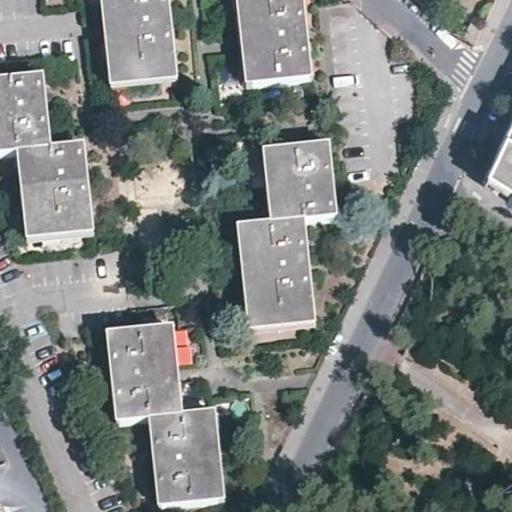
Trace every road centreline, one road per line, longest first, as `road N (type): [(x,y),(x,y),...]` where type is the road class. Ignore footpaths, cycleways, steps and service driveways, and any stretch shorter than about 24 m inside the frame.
road 1 (residential): [(283,511),(430,194)]
road 2 (residential): [(483,86),(389,0)]
road 3 (residential): [(483,86),(430,194)]
